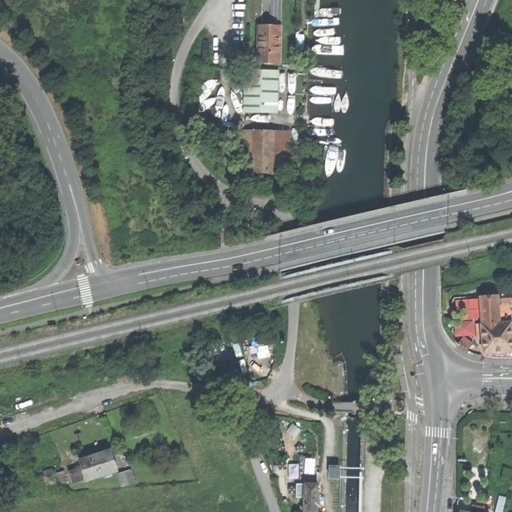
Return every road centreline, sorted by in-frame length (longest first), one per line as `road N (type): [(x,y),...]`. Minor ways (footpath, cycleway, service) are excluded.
road 1 (secondary): [(479,0),(436,105),(425,161),(423,330),(434,379)]
road 2 (secondary): [(281,252),(458,208)]
road 3 (secondary): [(281,252),(105,287)]
road 4 (trunk): [(58,152),(73,246),(60,271),(20,307)]
road 5 (track): [(272,393),(285,408),(330,421),(327,511)]
road 6 (trunk): [(58,152),(105,287)]
road 7 (secondary): [(434,379),(430,511)]
